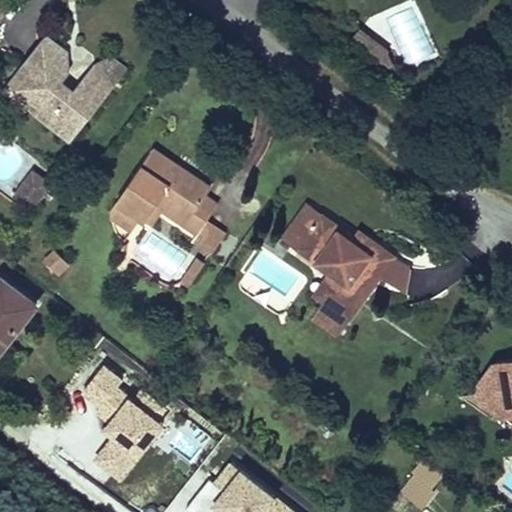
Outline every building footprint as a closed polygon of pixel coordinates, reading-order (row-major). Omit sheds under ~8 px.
[(59,132),(104,73),(85,60),(67,85),(53,74),(61,64),(60,54),(44,42),(48,37),(36,28),(13,57),(23,64),(10,80),(25,92),(18,102),(59,132)] [(380,43),(362,29),(353,42),(371,55),(380,43)] [(57,44),(48,37),(44,42),(60,54),(57,44)] [(380,43),(371,55),(394,72),(388,49),(380,43)] [(0,73),(0,88),(18,102),(25,92),(10,80),(23,64),(13,57),(0,73)] [(148,136),(107,192),(135,212),(139,215),(157,190),(178,206),(174,212),(191,225),(201,213),(211,199),(195,187),(197,184),(163,159),(169,152),(148,136)] [(202,176),(169,152),(163,159),(197,184),(202,176)] [(20,201),(38,177),(22,165),(4,189),(20,201)] [(159,202),(174,212),(178,206),(157,190),(139,215),(146,220),(159,202)] [(124,224),(135,212),(107,192),(105,195),(106,210),(124,224)] [(312,293),(324,301),(310,320),(337,339),(383,275),(406,292),(412,267),(397,256),(399,253),(361,225),(355,233),(307,199),(281,236),(329,269),(312,293)] [(213,222),(201,213),(191,225),(185,234),(197,243),(213,222)] [(60,250),(42,235),(31,248),(49,263),(60,250)] [(181,286),(201,259),(191,252),(171,279),(181,286)] [(0,354),(42,299),(3,269),(0,273),(0,354)] [(511,352),(492,355),(474,379),(492,393),(491,411),(495,414),(506,413),(506,421),(511,425),(511,352)] [(90,460),(121,482),(167,418),(97,368),(71,406),(109,433),(90,460)] [(466,392),(491,411),(492,393),(474,379),(466,392)] [(285,511),(291,504),(190,426),(140,491),(167,511),(285,511)] [(442,468),(422,454),(396,489),(415,504),(442,468)]
